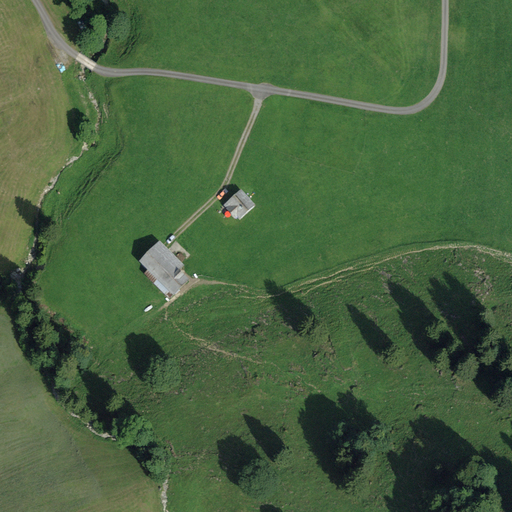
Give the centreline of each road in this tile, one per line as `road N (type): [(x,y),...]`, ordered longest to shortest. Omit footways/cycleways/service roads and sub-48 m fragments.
road 1 (unclassified): [(445,0),(438,86),(402,111),(94,67),(59,40),(35,0)]
road 2 (track): [(263,87),(224,188),(170,245)]
